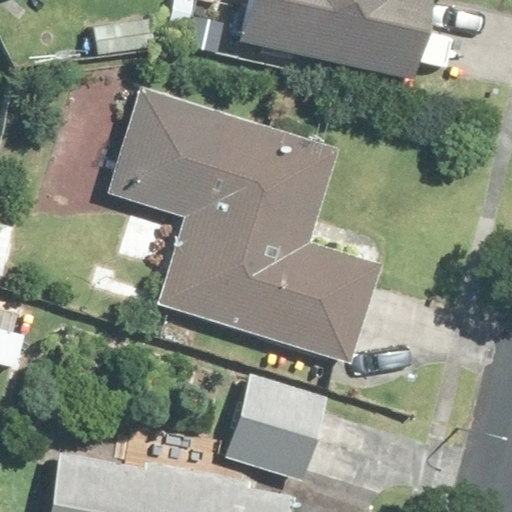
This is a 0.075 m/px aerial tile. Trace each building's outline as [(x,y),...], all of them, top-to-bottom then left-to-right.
[(437,0),(249,0),(242,34),(422,72),(437,0)] [(89,16),(90,48),(158,45),(156,12),(89,16)] [(153,298),(344,355),(377,247),(316,228),(345,136),(125,69),(90,185),(180,212),(153,298)] [(27,294),(0,294),(0,361),(27,362),(27,294)] [(242,358),(222,445),(313,465),(333,378),(242,358)] [(290,511),(297,476),(57,438),(45,511),(290,511)]
